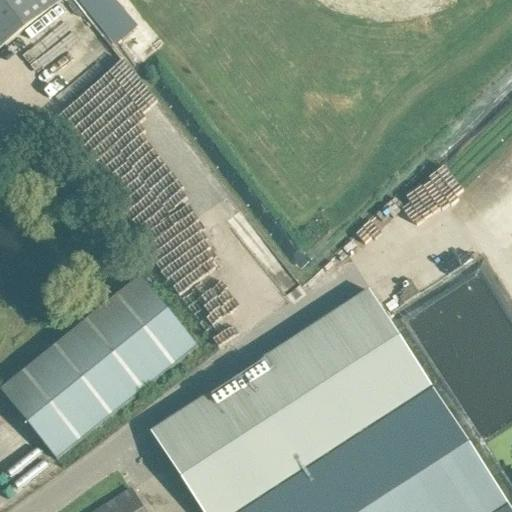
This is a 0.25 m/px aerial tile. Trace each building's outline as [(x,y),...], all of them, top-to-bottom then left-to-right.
[(0,0),(0,49),(64,0),(0,0)] [(123,68),(64,115),(67,122),(85,144),(89,154),(121,194),(132,219),(138,227),(148,252),(153,258),(163,254),(176,244),(168,224),(163,219),(180,206),(154,144),(143,130),(159,118),(156,110),(123,68)] [(480,274),(411,314),(420,331),(483,294),(492,308),(498,305),(480,274)] [(142,278),(2,392),(57,461),(198,347),(142,278)] [(152,434),(203,511),(511,511),(511,510),(370,292),(152,434)] [(0,369),(15,357),(0,338),(0,369)] [(147,511),(145,509),(133,490),(98,511),(147,511)]
